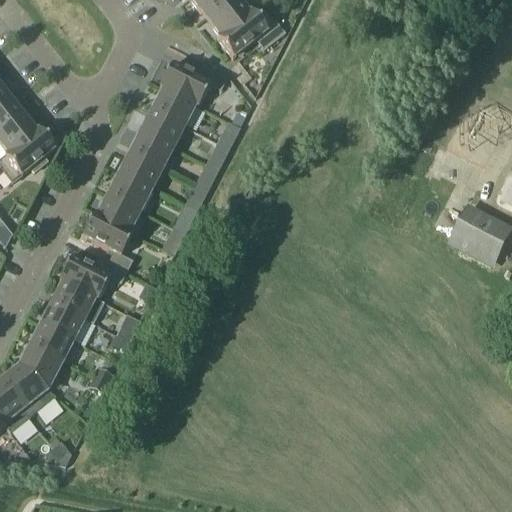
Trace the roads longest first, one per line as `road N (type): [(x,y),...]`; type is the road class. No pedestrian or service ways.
road 1 (residential): [(90,115),(96,144),(0,332)]
road 2 (residential): [(90,115),(2,4)]
road 3 (residential): [(90,115),(128,43),(104,0)]
